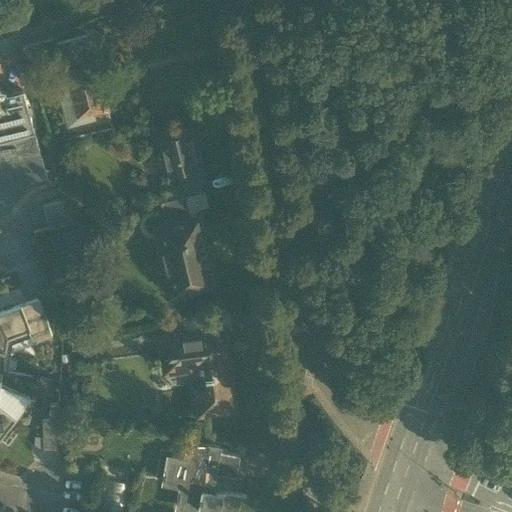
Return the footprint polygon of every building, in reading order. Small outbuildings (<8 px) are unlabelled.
[(22,42),(29,66),(59,57),(55,43),(51,31),(36,36),(22,42)] [(87,34),(72,39),(79,65),(62,69),(67,86),(62,88),(65,98),(62,99),(67,119),(76,116),(78,124),(94,119),(92,112),(108,108),(105,96),(109,95),(103,73),(98,74),(87,34)] [(59,57),(62,69),(79,65),(72,39),(55,43),(59,57)] [(0,140),(34,130),(23,90),(7,94),(6,91),(0,89),(0,140)] [(166,172),(178,169),(200,164),(199,157),(200,157),(198,148),(197,148),(192,128),(157,136),(166,172)] [(47,175),(34,130),(0,140),(0,162),(2,169),(0,170),(0,195),(8,203),(31,180),(47,175)] [(203,178),(200,164),(178,169),(182,183),(199,179),(203,178)] [(163,188),(166,199),(191,193),(201,191),(199,179),(182,183),(163,188)] [(205,190),(201,191),(191,193),(195,209),(209,206),(205,190)] [(195,209),(191,193),(166,199),(159,201),(164,223),(196,215),(195,209)] [(43,205),(48,228),(72,222),(66,199),(43,205)] [(166,273),(170,293),(215,283),(199,215),(196,215),(164,223),(176,271),(166,273)] [(21,304),(32,333),(49,326),(40,296),(21,304)] [(0,370),(2,371),(7,337),(29,329),(31,333),(32,333),(21,304),(0,311),(0,370)] [(184,316),(186,332),(224,327),(224,329),(232,328),(230,310),(184,316)] [(192,359),(199,413),(235,408),(224,329),(224,327),(186,332),(161,336),(164,363),(192,359)] [(7,337),(2,371),(7,371),(10,350),(12,340),(31,333),(29,329),(7,337)] [(12,340),(10,350),(35,341),(32,333),(31,333),(12,340)] [(0,386),(0,384),(2,371),(0,370),(0,437),(16,417),(0,404),(0,386)] [(32,397),(0,384),(0,386),(0,404),(16,417),(32,397)] [(41,420),(42,450),(57,449),(57,427),(57,419),(41,420)] [(197,511),(235,511),(238,494),(225,491),(225,492),(213,490),(213,489),(215,473),(219,451),(220,446),(206,443),(206,444),(190,441),(187,459),(185,459),(185,458),(170,455),(167,474),(184,477),(180,504),(198,507),(197,511)] [(215,473),(236,476),(239,454),(219,451),(215,473)]
